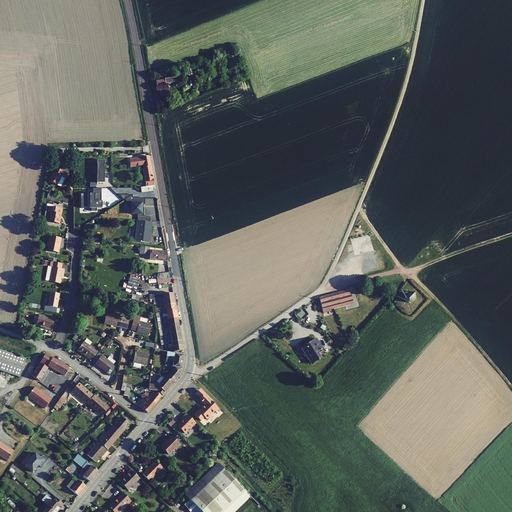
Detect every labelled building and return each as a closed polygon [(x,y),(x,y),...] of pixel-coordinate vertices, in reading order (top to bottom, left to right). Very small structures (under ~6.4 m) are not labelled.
[(154,86),(155,92),(165,90),(162,75),(152,77),(153,80),(150,81),(151,86),(154,86)] [(130,167),(143,166),(143,167),(142,169),(145,186),(141,187),(142,192),(154,190),(154,185),(149,156),(142,157),(142,158),(129,159),(130,167)] [(55,168),(49,181),(60,186),(64,178),(66,173),(55,168)] [(101,201),(101,187),(93,188),(93,193),(90,193),(90,208),(102,207),(103,201),(101,201)] [(143,202),(131,202),(131,214),(143,214),(143,202)] [(44,221),(59,224),(60,218),(59,218),(61,209),(53,207),(46,206),(44,221)] [(135,241),(150,243),(152,226),(151,226),(151,222),(137,220),(135,241)] [(58,253),(61,238),(50,236),(47,251),(58,253)] [(139,254),(148,255),(149,247),(140,246),(139,254)] [(155,260),(168,261),(166,252),(150,250),(149,259),(151,259),(151,257),(155,257),(155,260)] [(61,269),(62,264),(51,262),(50,267),(48,266),(45,280),(60,283),(61,278),(63,278),(64,269),(61,269)] [(337,293),(319,298),(323,312),(329,310),(329,307),(355,300),(352,289),(337,293)] [(48,306),(57,308),(59,294),(50,292),(48,306)] [(410,292),(409,292),(407,293),(406,294),(405,295),(404,297),(405,299),(406,300),(407,301),(409,302),(410,302),(412,302),(413,300),(414,299),(415,297),(414,295),(413,294),(412,293),(410,292)] [(174,299),(173,293),(149,296),(150,300),(153,299),(153,301),(157,301),(157,299),(163,298),(163,300),(174,299)] [(177,318),(176,311),(165,309),(162,309),(163,314),(162,314),(163,317),(162,317),(163,320),(177,318)] [(121,317),(106,313),(104,324),(111,325),(111,327),(113,327),(113,326),(118,327),(118,326),(122,327),(124,320),(120,319),(121,317)] [(51,330),(54,318),(39,314),(36,324),(45,326),(45,328),(51,330)] [(137,331),(136,332),(149,335),(151,325),(146,323),(147,319),(134,316),(131,329),(137,331)] [(305,346),(301,348),(303,351),(307,357),(311,363),(321,357),(317,351),(322,348),(316,338),(309,343),(308,341),(304,343),(305,346)] [(77,350),(91,361),(98,352),(89,346),(91,343),(86,339),(84,342),(83,341),(77,350)] [(0,370),(20,377),(26,359),(0,349),(0,370)] [(148,354),(135,352),(133,363),(134,363),(133,367),(140,368),(141,364),(146,365),(148,354)] [(167,352),(166,361),(173,362),(172,366),(173,366),(172,371),(180,374),(184,355),(175,353),(167,352)] [(40,381),(49,367),(65,376),(67,371),(68,372),(70,368),(69,368),(69,367),(45,354),(31,376),(40,381)] [(101,355),(95,364),(101,369),(102,368),(107,372),(115,362),(109,357),(107,359),(101,355)] [(180,374),(172,371),(166,378),(172,383),(180,374)] [(158,385),(149,384),(148,390),(157,391),(162,395),(172,383),(166,378),(165,377),(164,377),(161,376),(157,382),(159,384),(158,385)] [(122,382),(121,390),(125,391),(126,388),(130,389),(132,384),(122,382)] [(71,391),(86,404),(87,403),(93,396),(84,388),(84,389),(78,384),(71,391)] [(51,400),(34,387),(28,396),(44,409),(51,400)] [(200,399),(205,394),(200,389),(195,394),(200,399)] [(147,397),(155,404),(161,396),(157,392),(154,392),(153,394),(151,392),(148,391),(147,394),(142,390),(141,392),(139,394),(141,396),(143,394),(147,397)] [(147,413),(155,404),(147,397),(143,394),(141,396),(145,400),(139,406),(147,413)] [(220,409),(205,394),(200,399),(199,400),(204,406),(203,406),(202,405),(200,407),(201,408),(199,411),(198,410),(194,414),(201,421),(205,417),(207,419),(215,411),(216,412),(220,409)] [(109,408),(94,395),(93,396),(87,403),(102,416),(109,408)] [(59,408),(65,400),(61,397),(55,405),(58,407),(59,408)] [(195,423),(186,414),(181,419),(182,420),(180,422),(178,425),(177,426),(177,427),(184,433),(188,429),(189,430),(194,425),(194,424),(195,423)] [(113,426),(121,433),(126,428),(127,427),(130,424),(121,417),(113,426)] [(174,430),(177,427),(177,426),(178,425),(172,420),(168,424),(174,430)] [(99,443),(107,450),(111,445),(110,445),(117,438),(121,433),(113,426),(99,443)] [(181,444),(172,436),(167,441),(165,443),(164,442),(160,447),(168,454),(170,454),(175,449),(176,449),(181,444)] [(71,448),(74,450),(80,445),(75,440),(70,444),(72,446),(71,448)] [(13,451),(0,441),(0,455),(7,460),(13,451)] [(104,453),(107,450),(99,443),(98,442),(87,455),(95,462),(99,457),(103,453),(104,453)] [(89,481),(98,471),(78,454),(73,460),(87,472),(83,476),(89,481)] [(155,460),(142,474),(149,481),(156,474),(159,477),(165,470),(155,460)] [(218,463),(185,495),(189,499),(184,505),(188,509),(189,508),(191,511),(190,511),(234,511),(250,496),(218,463)] [(70,473),(65,469),(64,471),(62,469),(57,475),(59,477),(58,479),(56,477),(53,480),(58,485),(66,474),(73,479),(74,480),(71,483),(70,482),(67,486),(78,496),(85,486),(78,480),(70,473)] [(139,478),(131,469),(128,473),(128,474),(120,482),(128,490),(131,487),(132,488),(137,483),(136,482),(139,478)] [(131,501),(123,493),(113,502),(108,507),(113,511),(117,511),(127,503),(128,504),(131,501)] [(48,506),(54,511),(56,511),(63,504),(55,497),(48,506)]
